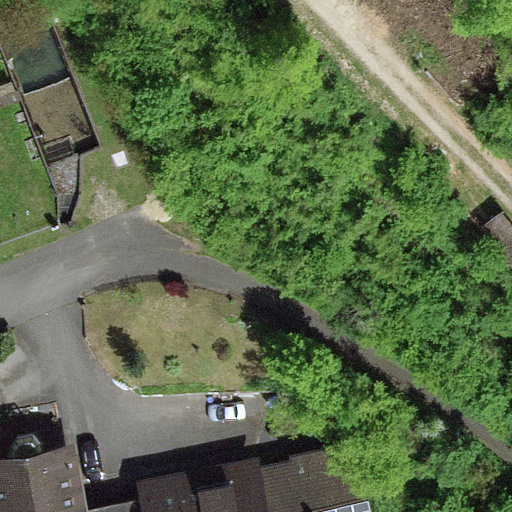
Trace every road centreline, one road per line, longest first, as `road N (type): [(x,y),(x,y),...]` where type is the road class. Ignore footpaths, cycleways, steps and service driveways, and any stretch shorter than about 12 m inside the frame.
road 1 (track): [(511,199),(318,0)]
road 2 (residential): [(0,294),(110,261),(171,254)]
